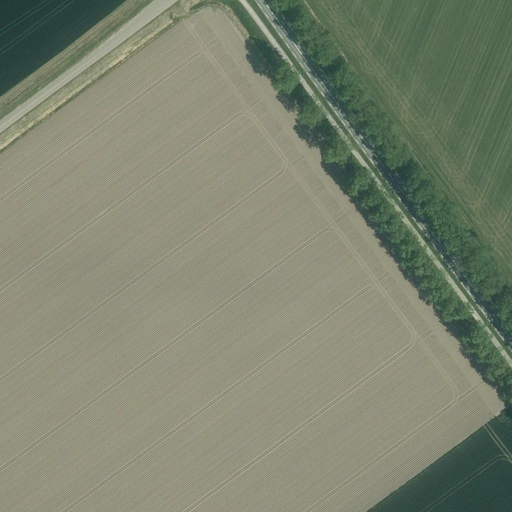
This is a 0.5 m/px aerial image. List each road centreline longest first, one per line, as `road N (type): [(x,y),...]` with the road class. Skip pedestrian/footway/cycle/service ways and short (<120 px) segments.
road 1 (secondary): [(511,347),(262,0)]
road 2 (unclassified): [(0,127),(168,0)]
